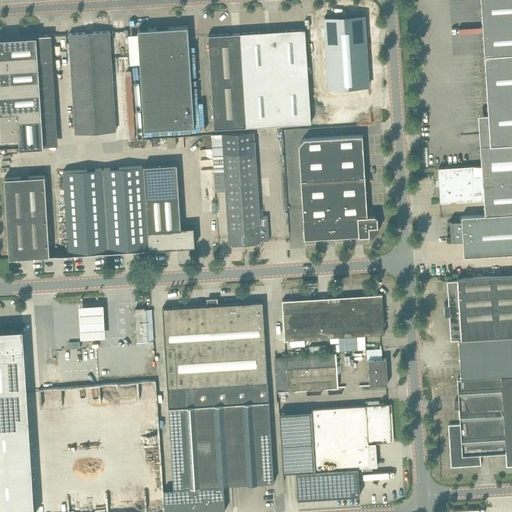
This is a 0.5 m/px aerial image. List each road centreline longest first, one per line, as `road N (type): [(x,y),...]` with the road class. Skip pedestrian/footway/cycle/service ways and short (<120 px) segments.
road 1 (unclassified): [(406,263),(0,289)]
road 2 (unclassified): [(406,263),(389,0)]
road 3 (unclassified): [(419,495),(406,263)]
road 4 (unclassified): [(0,11),(175,0)]
